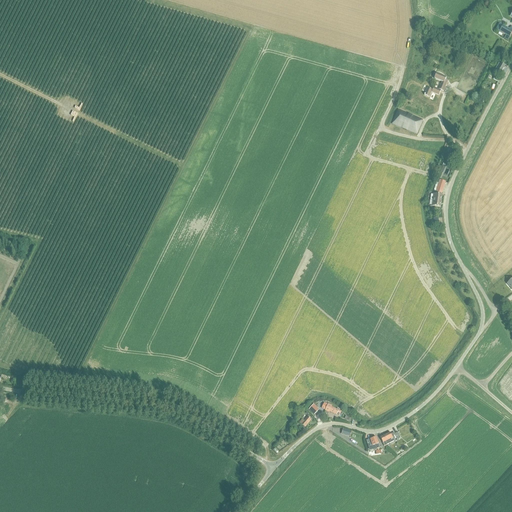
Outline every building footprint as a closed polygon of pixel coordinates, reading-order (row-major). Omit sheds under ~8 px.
[(511,33),(511,26),(504,23),(499,32),(506,36),(504,39),(508,41),(511,33)] [(498,64),(494,72),(493,74),(495,75),(496,73),(499,74),(504,66),(498,64)] [(441,92),(446,82),(444,81),(445,79),(436,73),(433,78),(440,82),(437,89),(432,87),(430,89),(426,86),(422,94),(427,96),(429,91),(436,95),(439,90),(441,92)] [(416,135),(422,121),(398,111),(392,124),(416,135)] [(439,180),(438,186),(435,185),(433,191),(442,194),(446,182),(439,180)] [(431,195),(430,200),(433,201),(432,206),(441,207),(442,196),(434,195),(433,195),(431,195)] [(329,404),(326,411),(329,413),(329,412),(336,415),(338,413),(340,414),(342,411),(336,408),(332,407),(332,406),(329,404)] [(314,415),(319,410),(314,405),(308,410),(314,415)] [(302,420),(300,421),(299,423),(301,424),(304,427),(310,420),(308,418),(309,417),(308,416),(303,421),(302,420)] [(390,433),(380,438),(383,443),(384,446),(385,447),(387,445),(394,442),(393,440),(397,438),(400,437),(398,433),(395,434),(394,433),(391,435),(390,433)] [(376,438),(366,441),(368,448),(376,445),(377,449),(380,448),(376,438)]
